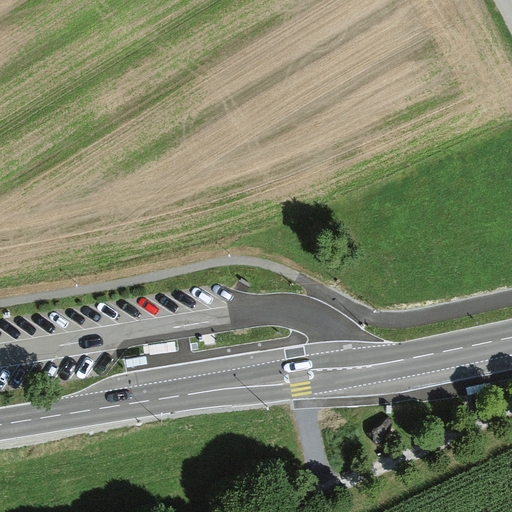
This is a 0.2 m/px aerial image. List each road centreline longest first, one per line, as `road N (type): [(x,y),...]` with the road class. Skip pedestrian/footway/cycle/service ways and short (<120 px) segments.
road 1 (track): [(511,295),(374,317),(275,267),(225,260),(0,303)]
road 2 (secondary): [(0,423),(511,338)]
road 3 (track): [(323,488),(292,340),(275,346)]
